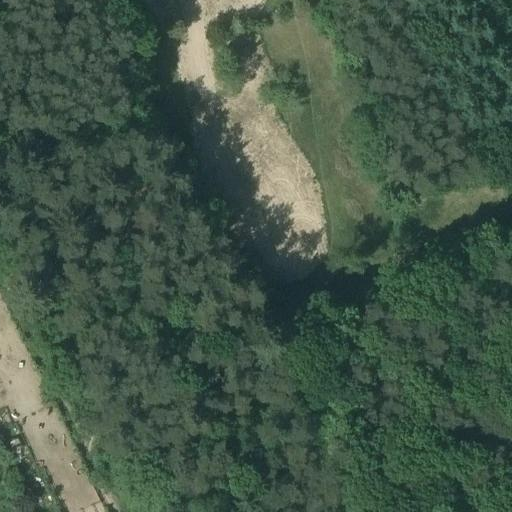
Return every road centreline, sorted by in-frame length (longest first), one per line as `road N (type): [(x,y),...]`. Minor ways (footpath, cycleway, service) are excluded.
road 1 (track): [(192,0),(234,153),(270,242),(314,268)]
road 2 (track): [(314,268),(511,217)]
road 3 (track): [(0,283),(87,459)]
